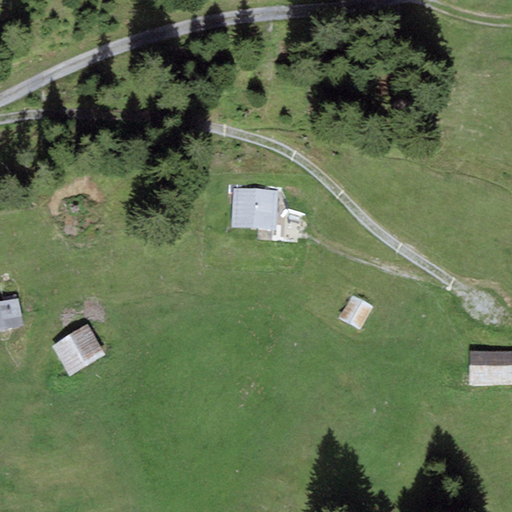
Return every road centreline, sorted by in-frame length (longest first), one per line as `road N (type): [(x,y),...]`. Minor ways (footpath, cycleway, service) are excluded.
road 1 (track): [(0,118),(69,111),(168,117),(285,150),(377,232),(483,306)]
road 2 (track): [(0,99),(179,27),(384,0)]
